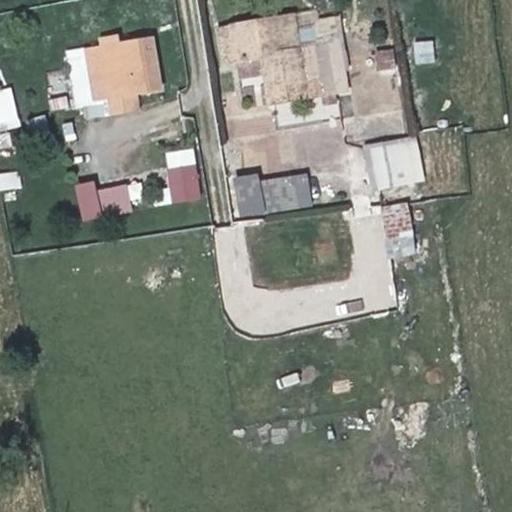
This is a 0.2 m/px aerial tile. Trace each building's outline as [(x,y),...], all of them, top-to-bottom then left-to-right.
[(297,16),(221,29),(227,63),(266,56),(274,103),(325,94),(338,92),(349,90),(345,68),(334,70),(329,43),(302,47),(297,16)] [(96,39),(98,46),(120,43),(119,35),(96,39)] [(98,46),(65,52),(75,108),(89,106),(92,119),(140,111),(138,97),(166,92),(156,36),(120,43),(98,46)] [(345,68),(341,41),(329,43),(334,70),(345,68)] [(339,94),(346,139),(400,130),(395,102),(370,106),(367,90),(339,94)] [(339,101),(338,92),(325,94),(327,103),(339,101)] [(17,107),(0,109),(0,128),(20,125),(17,107)] [(53,135),(48,119),(27,125),(33,141),(53,135)] [(78,138),(76,126),(65,128),(68,140),(78,138)] [(11,136),(0,138),(0,150),(14,149),(11,136)] [(417,141),(371,149),(378,190),(424,182),(417,141)] [(173,201),(202,199),(200,149),(170,150),(173,201)] [(311,168),(239,180),(245,216),(317,204),(311,168)] [(101,179),(79,183),(87,221),(138,210),(132,181),(102,188),(101,179)] [(63,192),(61,186),(50,188),(52,194),(63,192)] [(17,190),(5,191),(6,200),(18,198),(17,190)] [(409,205),(383,208),(388,241),(413,238),(413,236),(436,233),(431,204),(409,207),(409,205)]
